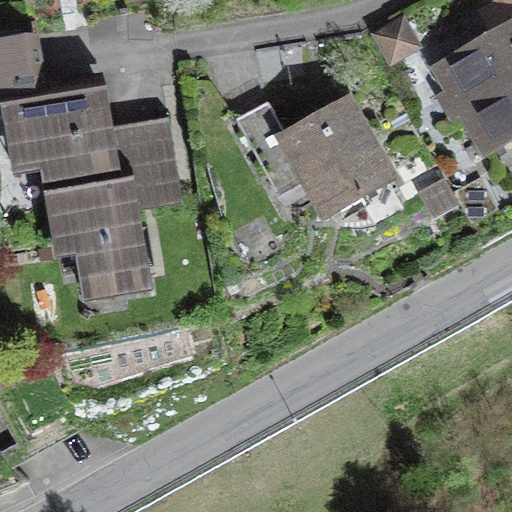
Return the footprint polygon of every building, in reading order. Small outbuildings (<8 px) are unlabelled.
[(403,21),(376,37),(392,64),(419,49),(403,21)] [(511,25),(439,68),(489,155),(511,141),(511,25)] [(23,40),(0,43),(0,102),(5,101),(15,162),(43,157),(47,184),(114,173),(106,124),(103,107),(83,110),(79,86),(32,94),(23,40)] [(270,108),(239,126),(267,174),(294,158),(328,218),(390,183),(346,104),(287,137),(270,108)] [(114,173),(47,184),(57,245),(78,242),(86,287),(145,278),(130,187),(175,180),(164,114),(159,115),(159,120),(115,128),(114,122),(106,124),(114,173)] [(445,181),(419,193),(432,220),(458,208),(445,181)] [(481,182),(456,195),(471,222),(495,209),(481,182)] [(0,378),(0,415),(16,444),(78,410),(47,353),(0,378)]
